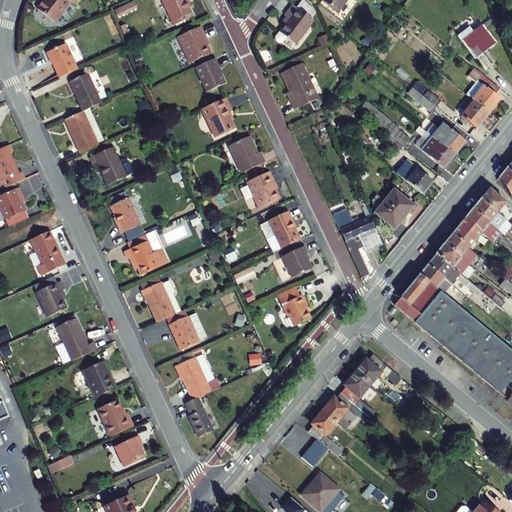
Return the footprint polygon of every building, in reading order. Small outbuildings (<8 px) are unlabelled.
[(70,2),(67,0),(43,0),(44,0),(37,9),(54,23),(70,2)] [(161,0),(174,26),(192,17),(184,0),(161,0)] [(347,0),(320,0),(337,13),(347,0)] [(118,18),(137,9),(133,1),(114,10),(118,18)] [(295,45),(314,21),(293,5),(284,16),(289,20),(279,33),(295,45)] [(496,44),(483,26),(473,33),(462,41),(461,41),(475,60),(496,44)] [(178,37),(190,64),(211,54),(205,41),(206,40),(201,27),(178,37)] [(462,41),(473,33),(469,28),(458,36),(462,41)] [(321,45),(329,42),(327,35),(318,39),(321,45)] [(364,46),(372,42),(369,37),(361,41),(364,46)] [(59,79),(77,71),(65,44),(47,53),(59,79)] [(141,60),(139,53),(133,56),(135,62),(141,60)] [(215,59),(195,69),(207,93),(224,85),(217,68),(219,67),(215,59)] [(301,64),(281,74),(289,92),(297,109),(318,99),(301,64)] [(500,100),(494,95),(499,89),(474,69),(468,77),(475,83),(466,94),(474,101),(489,113),(500,100)] [(88,74),(70,82),(83,112),(89,109),(101,104),(88,74)] [(431,114),(435,108),(423,98),(412,89),(407,94),(431,114)] [(423,98),(435,108),(441,102),(428,91),(423,98)] [(294,111),(297,109),(289,92),(286,94),(294,111)] [(225,99),(202,110),(215,139),(235,130),(230,120),(227,114),(229,113),(231,112),(225,99)] [(139,103),(144,112),(150,109),(146,100),(139,103)] [(460,117),(476,130),(489,113),(474,101),(460,117)] [(388,134),(403,146),(408,140),(397,131),(398,129),(366,102),(359,110),(388,134)] [(90,128),(97,125),(89,109),(83,112),(65,120),(80,154),(99,146),(97,144),(90,128)] [(432,137),(454,156),(465,142),(443,124),(439,129),(433,125),(426,133),(428,134),(432,137)] [(104,141),(97,125),(90,128),(97,144),(104,141)] [(426,133),(419,127),(415,132),(424,139),(428,134),(426,133)] [(398,153),(403,146),(388,134),(383,140),(398,153)] [(421,150),(432,137),(428,134),(424,139),(418,147),(419,148),(421,150)] [(228,147),(243,140),(241,137),(227,144),(228,147)] [(243,140),(228,147),(241,174),(265,163),(261,156),(259,157),(249,137),(243,140)] [(451,160),(454,156),(432,137),(421,150),(443,169),(451,160)] [(93,156),(111,148),(110,145),(92,153),(93,156)] [(0,184),(3,190),(25,180),(21,173),(19,174),(10,154),(12,153),(9,146),(0,149),(0,184)] [(89,158),(93,166),(97,164),(107,186),(126,178),(125,176),(129,174),(131,172),(131,170),(128,162),(126,161),(123,161),(119,162),(112,148),(111,148),(93,156),(89,158)] [(311,166),(318,183),(332,177),(326,160),(311,166)] [(396,173),(422,195),(432,183),(406,161),(396,173)] [(498,179),(511,198),(511,173),(508,167),(498,179)] [(169,172),(174,181),(181,177),(177,168),(169,172)] [(246,183),(264,174),(263,171),(245,179),(246,183)] [(275,185),(269,172),(264,174),(246,183),(259,209),(280,199),(274,185),(275,185)] [(0,196),(0,209),(5,220),(6,220),(25,212),(21,203),(19,197),(21,196),(18,188),(0,196)] [(374,214),(394,230),(400,222),(402,223),(404,220),(402,218),(407,212),(408,213),(413,207),(394,190),(384,202),(376,212),(374,214)] [(489,190),(481,200),(501,216),(503,214),(499,211),(505,203),(489,190)] [(376,212),(384,202),(376,195),(371,202),(376,212)] [(113,206),(126,200),(124,196),(112,202),(113,206)] [(113,206),(110,207),(119,226),(118,226),(122,234),(141,225),(129,199),(126,200),(113,206)] [(501,233),(505,236),(511,226),(501,216),(481,200),(473,210),(501,233)] [(361,208),(366,219),(354,225),(359,236),(358,237),(363,248),(365,252),(382,245),(365,207),(361,208)] [(493,242),(501,233),(473,210),(465,219),(481,233),(493,242)] [(25,212),(6,220),(9,228),(28,220),(25,212)] [(282,249),(299,241),(291,224),(293,223),(288,212),(268,221),(282,249)] [(191,217),(195,226),(200,224),(196,214),(191,217)] [(358,251),(363,248),(358,237),(359,236),(354,225),(353,225),(350,217),(345,220),(346,222),(342,224),(339,217),(334,220),(361,279),(369,276),(358,251)] [(465,219),(452,235),(468,249),(481,233),(465,219)] [(216,233),(221,228),(216,222),(210,227),(216,233)] [(42,276),(64,266),(49,232),(31,240),(42,265),(38,267),(42,276)] [(130,250),(148,242),(145,235),(127,243),(130,250)] [(469,265),(477,256),(468,249),(452,235),(444,245),(469,265)] [(133,258),(141,275),(168,263),(162,250),(153,253),(148,242),(130,250),(124,252),(128,260),(133,258)] [(436,255),(467,280),(475,270),(469,265),(444,245),(436,255)] [(292,279),(311,269),(305,256),(308,254),(304,247),(282,257),(292,279)] [(227,262),(235,259),(231,250),(223,253),(227,262)] [(214,251),(208,254),(212,263),(219,260),(214,251)] [(451,284),(453,285),(458,279),(478,296),(481,292),(467,280),(436,255),(428,265),(451,284)] [(511,261),(500,276),(502,277),(506,280),(507,281),(511,275),(511,261)] [(446,290),(451,284),(428,265),(419,275),(438,292),(459,308),(463,304),(446,290)] [(254,276),(250,269),(233,277),(237,284),(254,276)] [(409,322),(412,324),(438,292),(416,274),(390,307),(409,322)] [(497,283),(500,286),(506,280),(502,277),(497,283)] [(511,295),(511,285),(507,281),(506,280),(500,286),(511,296),(511,295)] [(61,281),(36,293),(47,318),(67,309),(59,292),(64,289),(61,281)] [(142,291),(157,323),(166,319),(175,315),(160,283),(142,291)] [(300,297),(295,287),(276,296),(281,307),(283,306),(288,317),(289,316),(293,325),(301,322),(302,324),(310,320),(303,305),(305,304),(301,297),(300,297)] [(494,293),(488,289),(484,294),(490,299),(494,293)] [(412,324),(498,396),(511,378),(511,351),(464,312),(459,308),(438,292),(412,324)] [(481,292),(478,296),(487,303),(490,299),(484,294),(481,292)] [(248,303),(254,299),(251,293),(245,296),(248,303)] [(505,303),(496,295),(491,300),(500,308),(505,303)] [(467,307),(463,304),(459,308),(464,312),(467,307)] [(166,319),(169,326),(181,320),(178,314),(175,315),(166,319)] [(169,326),(180,351),(199,343),(198,341),(206,338),(195,314),(181,320),(169,326)] [(236,325),(242,327),(245,317),(239,316),(236,325)] [(57,328),(74,321),(72,317),(55,325),(57,328)] [(71,360),(72,362),(97,351),(93,344),(88,346),(76,320),(74,321),(57,328),(64,343),(71,360)] [(71,360),(64,343),(55,347),(63,364),(71,360)] [(10,355),(6,346),(0,349),(0,351),(3,358),(10,355)] [(366,360),(354,373),(370,386),(381,372),(396,385),(401,379),(372,355),(368,361),(366,360)] [(177,367),(192,401),(197,399),(220,388),(216,380),(207,384),(195,358),(177,367)] [(106,377),(109,376),(102,362),(83,371),(96,398),(112,391),(106,377)] [(340,394),(369,418),(374,412),(359,399),(370,386),(354,373),(343,386),(345,388),(340,394)] [(112,391),(115,389),(109,376),(106,377),(112,391)] [(341,417),(351,424),(357,417),(365,423),(369,418),(340,394),(336,400),(334,398),(322,411),(336,423),(341,417)] [(0,421),(8,418),(0,399),(0,421)] [(192,401),(185,404),(191,416),(188,417),(195,431),(197,430),(200,437),(212,431),(197,399),(192,401)] [(118,401),(98,410),(110,437),(133,427),(127,414),(124,415),(118,401)] [(336,423),(322,411),(311,425),(313,427),(308,432),(338,457),(343,451),(325,436),(336,423)] [(336,423),(345,430),(351,424),(341,417),(336,423)] [(141,444),(138,436),(115,447),(124,467),(144,458),(138,445),(141,444)] [(50,455),(56,460),(61,454),(55,449),(50,455)] [(74,464),(70,456),(47,467),(51,474),(74,464)] [(35,472),(38,480),(43,478),(39,470),(35,472)] [(320,474),(301,496),(320,511),(327,503),(330,505),(333,502),(336,505),(343,497),(337,492),(338,490),(320,474)] [(370,484),(362,495),(368,499),(376,489),(370,484)] [(377,489),(371,496),(380,503),(386,497),(377,489)] [(135,511),(128,496),(104,507),(106,511),(135,511)] [(301,511),(304,509),(290,498),(282,508),(286,511),(301,511)] [(496,511),(484,501),(474,511),(496,511)]
